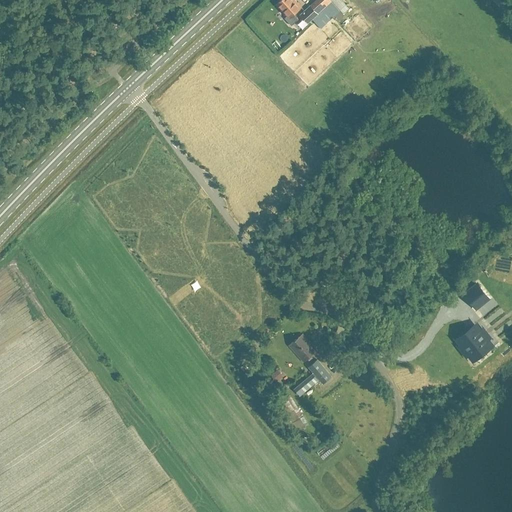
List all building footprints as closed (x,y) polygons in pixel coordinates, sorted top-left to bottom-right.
[(289,19),(301,7),(294,0),(280,0),(276,4),(289,19)] [(310,5),(304,10),(300,15),(308,23),(318,14),(317,13),(331,1),(330,0),(320,0),(312,8),(310,5)] [(326,278),(320,282),(325,290),(332,285),(326,278)] [(488,298),(481,289),(477,284),(465,294),(469,298),(476,308),(488,298)] [(471,334),(467,328),(450,341),(455,347),(453,349),(459,357),(461,355),(466,361),(482,348),(478,342),(479,341),(473,333),(471,334)] [(304,361),(317,350),(303,333),(289,345),(304,361)] [(323,383),(332,376),(317,359),(309,367),(323,383)] [(318,380),(311,371),(292,388),(299,397),(318,380)] [(284,394),(291,409),(297,406),(290,391),(284,394)] [(332,443),(319,451),(322,457),(336,450),(332,443)]
